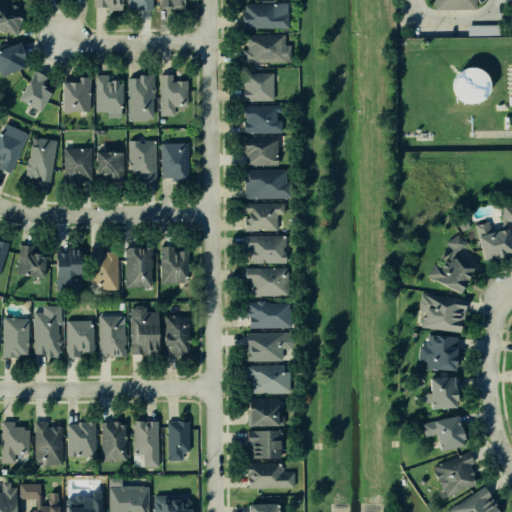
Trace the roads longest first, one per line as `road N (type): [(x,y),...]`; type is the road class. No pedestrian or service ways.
road 1 (residential): [(206,0),(212,511)]
road 2 (residential): [(0,204),(73,214),(210,214)]
road 3 (residential): [(0,384),(210,386)]
road 4 (residential): [(502,292),(493,327),(493,435),(511,468)]
road 5 (residential): [(207,43),(58,43)]
